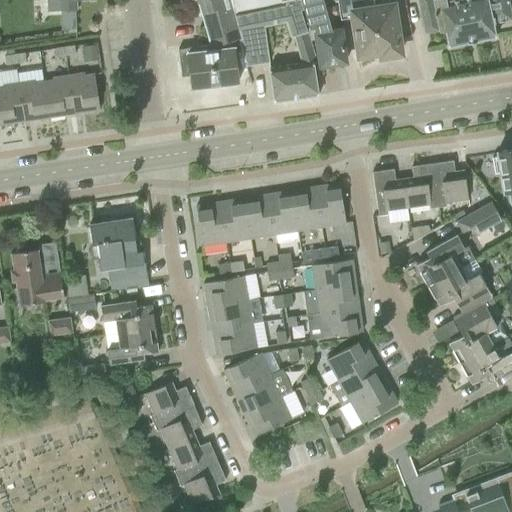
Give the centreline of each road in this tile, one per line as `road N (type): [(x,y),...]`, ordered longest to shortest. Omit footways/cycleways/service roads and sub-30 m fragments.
road 1 (residential): [(351,126),(368,247),(437,400),(432,414),(362,454),(292,482),(262,482),(247,470),(194,359),(153,158)]
road 2 (tertiary): [(153,158),(351,126)]
road 3 (tertiary): [(351,126),(511,99)]
road 4 (residential): [(153,158),(140,0)]
road 5 (tertiary): [(0,181),(153,158)]
